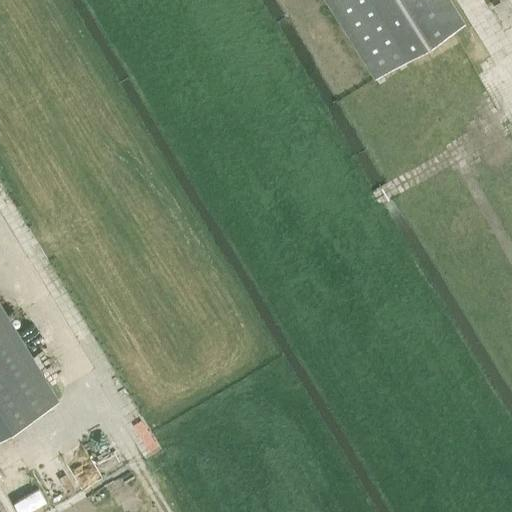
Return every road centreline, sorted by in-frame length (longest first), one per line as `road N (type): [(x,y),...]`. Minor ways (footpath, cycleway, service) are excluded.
road 1 (track): [(166,511),(103,401),(0,250)]
road 2 (track): [(511,253),(455,155),(376,199)]
